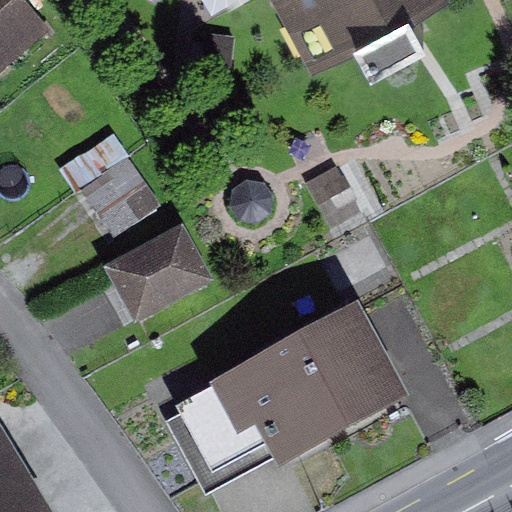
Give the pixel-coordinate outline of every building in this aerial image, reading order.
[(0,0),(0,72),(44,34),(13,0),(0,0)] [(193,0),(210,35),(254,15),(246,0),(193,0)] [(286,0),(326,72),(459,0),(286,0)] [(116,253),(163,221),(113,149),(66,182),(116,253)] [(200,222),(122,263),(147,311),(226,269),(200,222)] [(363,312),(197,400),(226,455),(282,426),(296,453),(407,394),(363,312)] [(5,425),(0,427),(0,511),(47,511),(55,508),(5,425)]
